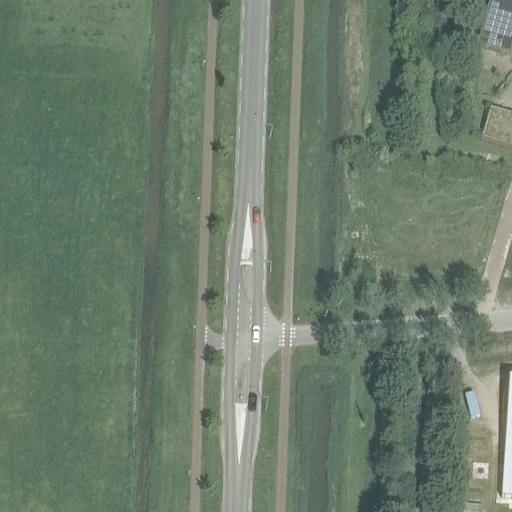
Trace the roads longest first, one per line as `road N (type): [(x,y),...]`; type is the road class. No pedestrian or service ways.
road 1 (unclassified): [(255,338),(511,318)]
road 2 (secondary): [(248,204),(255,0)]
road 3 (track): [(359,330),(353,511)]
road 4 (secondary): [(248,204),(233,266),(230,340)]
road 5 (secondary): [(255,338),(258,265),(248,204)]
road 6 (secondary): [(238,463),(253,403),(255,338)]
road 7 (secondary): [(230,340),(227,403),(238,463)]
